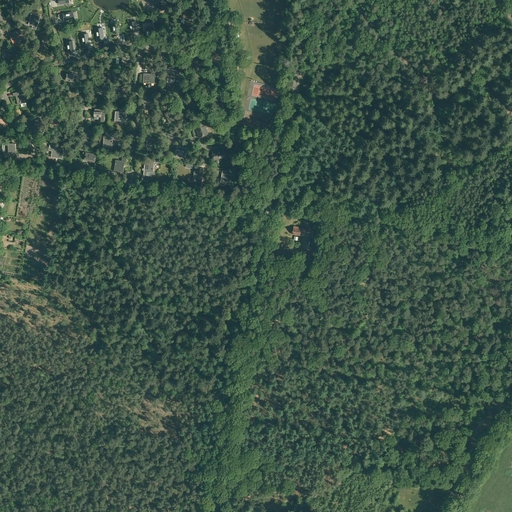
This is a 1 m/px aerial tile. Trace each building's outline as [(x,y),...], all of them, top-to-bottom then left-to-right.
[(161,0),(155,2),(158,12),(166,9),(162,0),(161,0)] [(185,20),(188,23),(192,18),(189,15),(191,13),(187,9),(178,18),(182,23),(185,20)] [(32,28),(36,29),(37,27),(40,16),(31,13),(28,24),(32,25),(32,28)] [(120,21),(114,22),(115,32),(122,31),(120,21)] [(136,21),(130,22),(131,32),(138,31),(136,21)] [(103,26),(96,28),(98,37),(105,36),(103,26)] [(152,26),(145,27),(147,37),(153,36),(152,26)] [(9,34),(13,42),(23,38),(20,29),(9,34)] [(38,46),(44,47),(47,36),(42,35),(42,34),(41,34),(40,38),(38,46)] [(88,34),(81,35),(83,44),(89,43),(88,34)] [(0,57),(0,56),(10,53),(6,44),(0,46),(0,58),(0,57)] [(120,55),(120,64),(129,64),(129,55),(120,55)] [(174,80),(178,81),(180,71),(166,68),(164,78),(174,79),(174,80)] [(99,77),(99,89),(107,89),(107,80),(111,80),(111,72),(104,72),(104,77),(99,77)] [(65,80),(76,82),(76,80),(78,80),(79,77),(77,77),(77,74),(74,74),(74,73),(72,73),(71,73),(67,73),(67,74),(66,74),(65,80)] [(143,83),(154,84),(155,74),(143,73),(143,83)] [(33,89),(42,94),(44,91),(45,92),(48,87),(42,84),(40,87),(36,84),(33,89)] [(119,95),(121,95),(125,94),(125,92),(126,92),(125,86),(125,87),(116,87),(116,95),(119,95)] [(15,95),(18,104),(29,102),(26,93),(19,94),(18,92),(13,93),(13,96),(15,95)] [(142,109),(153,110),(153,105),(156,105),(157,102),(154,102),(154,101),(142,100),(142,109)] [(101,121),(104,121),(105,109),(95,109),(94,111),(94,116),(101,117),(101,121)] [(164,113),(169,123),(178,119),(172,109),(164,113)] [(115,121),(126,121),(127,112),(115,111),(115,121)] [(55,122),(58,125),(61,120),(55,116),(54,118),(53,117),(50,122),(53,124),(55,122)] [(30,124),(33,136),(41,134),(38,122),(41,121),(40,118),(34,120),(34,123),(30,124)] [(196,129),(199,137),(208,134),(204,122),(195,125),(194,123),(191,124),(193,130),(196,129)] [(103,148),(112,149),(113,139),(115,139),(115,133),(111,133),(111,136),(104,135),(103,148)] [(146,147),(157,149),(158,139),(147,138),(146,147)] [(5,143),(2,143),(2,148),(5,148),(5,152),(4,152),(4,156),(13,156),(13,155),(16,155),(16,154),(15,144),(14,144),(14,143),(5,143)] [(182,156),(185,157),(187,148),(177,146),(177,149),(176,149),(175,154),(182,155),(182,156)] [(212,152),(213,161),(227,158),(226,150),(227,150),(227,146),(220,147),(221,150),(212,152)] [(49,147),(49,150),(52,150),(51,157),(54,157),(54,156),(59,157),(59,158),(62,159),(64,149),(56,148),(49,147)] [(84,160),(95,162),(96,154),(85,152),(84,160)] [(114,171),(123,172),(124,162),(126,162),(127,157),(122,156),(121,160),(115,159),(114,171)] [(159,159),(151,158),(150,161),(145,160),(143,175),(147,175),(147,172),(153,173),(154,162),(158,163),(159,159)] [(193,181),(201,183),(204,168),(201,168),(200,171),(194,170),(193,181)] [(220,185),(224,185),(224,183),(233,185),(234,175),(226,174),(226,171),(222,170),(220,185)] [(292,234),(300,235),(301,231),(305,232),(305,229),(294,226),(294,227),(293,227),(292,234)] [(314,237),(312,248),(319,250),(321,238),(314,237)]
